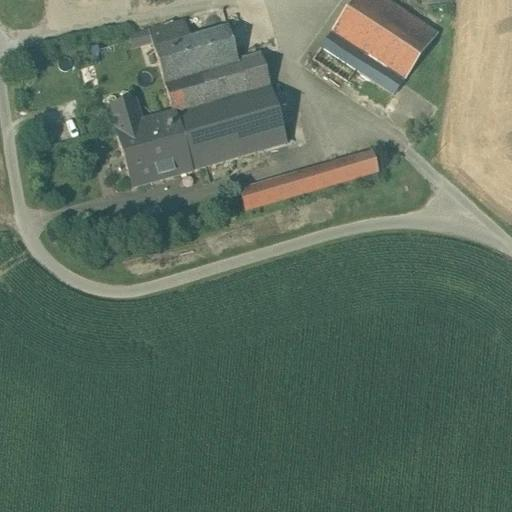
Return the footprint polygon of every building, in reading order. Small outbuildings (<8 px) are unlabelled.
[(387,0),(363,0),(319,61),(390,113),(444,41),(387,0)] [(236,61),(222,10),(148,31),(164,82),(236,61)] [(236,61),(164,82),(171,113),(173,116),(269,88),(260,54),(236,61)] [(173,116),(189,172),(285,144),(269,88),(173,116)] [(115,130),(139,123),(133,103),(109,110),(115,130)] [(131,189),(189,172),(173,116),(171,113),(139,123),(115,130),(131,189)] [(360,148),(234,186),(242,212),(368,174),(360,148)]
